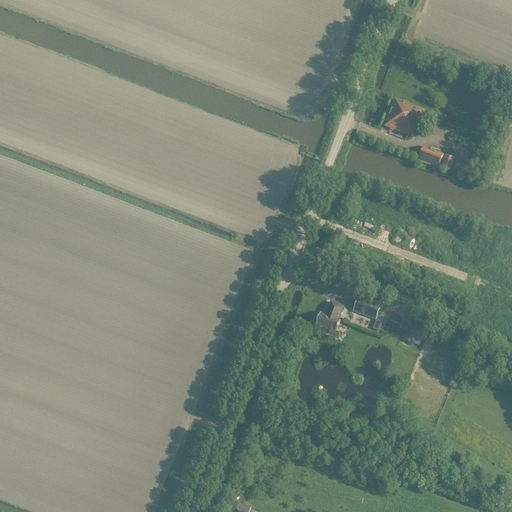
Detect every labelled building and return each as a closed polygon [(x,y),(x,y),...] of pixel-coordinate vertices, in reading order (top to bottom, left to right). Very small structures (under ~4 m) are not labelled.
[(417,129),(424,111),(395,100),(385,127),(412,138),(416,129),(417,129)] [(439,167),(444,155),(424,148),(419,160),(439,167)] [(449,171),(453,159),(445,156),(440,168),(449,171)] [(380,332),(387,313),(378,310),(379,309),(356,300),(352,311),(363,316),(360,325),(380,332)] [(314,327),(333,334),(339,320),(338,320),(343,308),(329,303),(324,316),(319,314),(314,327)] [(391,319),(388,325),(399,329),(403,319),(398,317),(396,321),(391,319)] [(420,325),(410,321),(403,341),(412,344),(420,325)]
